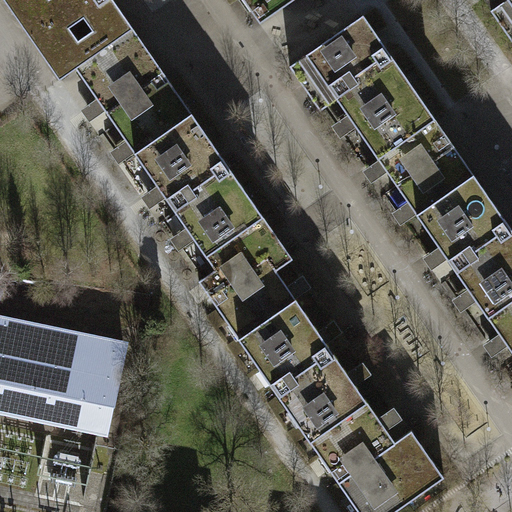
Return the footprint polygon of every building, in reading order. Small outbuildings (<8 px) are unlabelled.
[(134,29),(113,0),(3,0),(60,80),(76,69),(134,29)] [(243,0),(260,24),(294,0),(243,0)] [(511,0),(507,0),(491,11),(511,40),(511,0)] [(511,228),(363,15),(290,66),(321,111),(337,99),(511,350),(511,228)] [(360,511),(392,511),(444,476),(412,429),(395,440),(276,270),(293,258),(134,29),(76,69),(216,269),(199,281),(360,511)] [(301,305),(317,295),(305,277),(289,287),(301,305)] [(0,408),(81,425),(79,435),(95,438),(97,429),(106,431),(124,346),(0,319),(0,408)]
